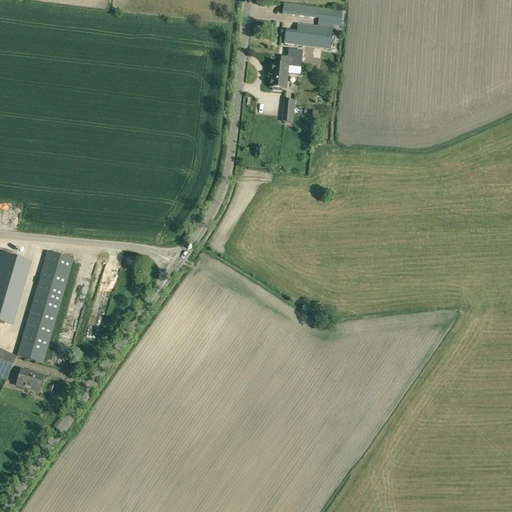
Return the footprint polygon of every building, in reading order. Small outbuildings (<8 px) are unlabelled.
[(317,27),(297,25),(297,32),(286,31),(283,45),(330,50),(333,27),(340,27),(342,12),(284,4),(283,4),(282,15),(318,19),(317,27)] [(280,66),(271,65),(269,88),(273,89),(272,91),(281,92),(282,89),(285,90),(288,67),(293,67),(294,58),(281,57),(280,66)] [(292,123),(294,109),(284,108),(282,122),(292,123)] [(18,204),(26,200),(22,194),(15,197),(18,204)] [(32,272),(35,255),(5,251),(3,267),(32,272)] [(47,252),(34,297),(0,287),(0,328),(22,336),(16,357),(43,365),(73,260),(47,252)] [(0,379),(6,382),(17,358),(0,350),(0,379)] [(21,370),(17,387),(38,393),(43,376),(21,370)]
